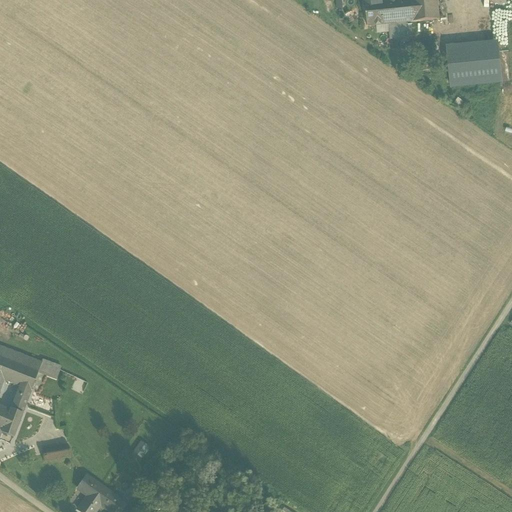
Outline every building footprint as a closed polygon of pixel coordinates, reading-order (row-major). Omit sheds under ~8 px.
[(393,0),(381,1),(383,27),(388,26),(390,41),(403,39),(401,25),(410,24),(413,24),(410,0),(393,0)] [(439,20),(437,0),(410,0),(413,24),(439,20)] [(376,2),(364,3),(367,28),(383,27),(381,1),(376,2)] [(410,24),(401,25),(403,39),(412,38),(410,24)] [(497,42),(447,47),(452,87),(501,82),(497,42)] [(41,364),(1,348),(0,349),(0,357),(38,372),(41,364)] [(0,357),(0,380),(3,381),(19,387),(30,392),(38,372),(0,357)] [(59,371),(41,364),(38,372),(56,379),(59,371)] [(19,387),(10,410),(21,415),(30,392),(19,387)] [(9,411),(0,407),(0,430),(1,431),(9,411)] [(21,415),(10,410),(9,412),(9,411),(1,431),(2,431),(1,434),(12,438),(21,415)] [(12,438),(1,434),(0,437),(0,441),(9,445),(12,438)] [(132,454),(142,459),(148,446),(139,441),(132,454)] [(67,446),(42,450),(44,462),(69,457),(67,446)] [(112,496),(86,477),(77,490),(87,497),(78,511),(79,511),(95,511),(100,505),(105,509),(108,505),(106,504),(112,496)] [(159,483),(151,483),(151,505),(159,505),(159,483)] [(120,501),(112,496),(106,504),(108,505),(105,509),(109,511),(113,511),(121,502),(120,501)] [(130,500),(124,496),(120,501),(121,502),(126,506),(130,500)] [(121,502),(113,511),(121,511),(126,506),(121,502)]
